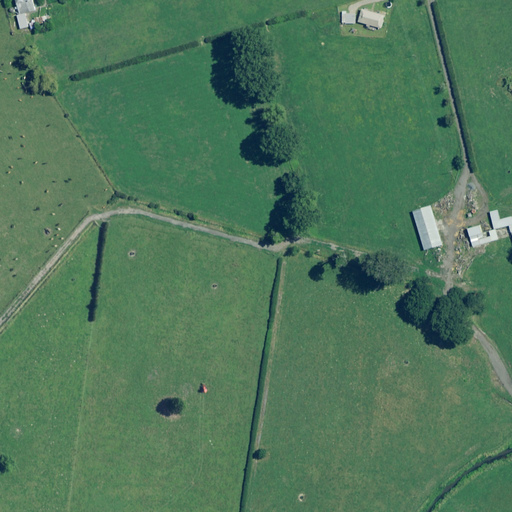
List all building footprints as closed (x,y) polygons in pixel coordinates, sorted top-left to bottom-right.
[(35,11),(32,0),(16,0),(20,15),(35,11)] [(358,22),(365,24),(364,28),(376,31),(377,27),(381,28),(385,16),(362,9),(358,22)] [(29,27),(25,14),(17,16),(21,29),(29,27)] [(356,24),(356,14),(342,14),(342,24),(356,24)] [(442,245),(431,206),(413,212),(425,250),(442,245)] [(495,229),(509,226),(511,232),(511,231),(511,217),(500,220),(498,210),(490,212),(495,229)] [(482,234),(480,226),(468,229),(470,237),(482,234)] [(498,240),(496,230),(470,237),(473,246),(498,240)]
